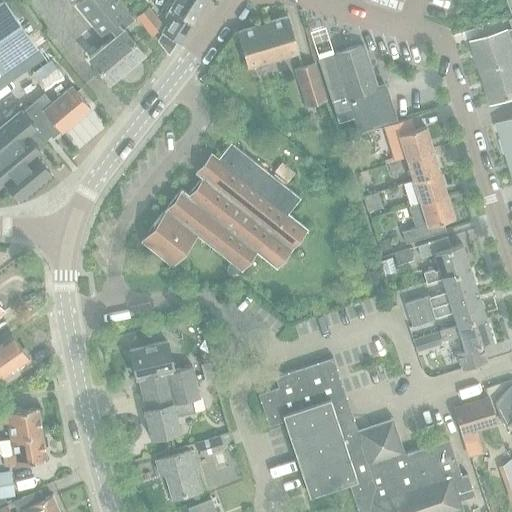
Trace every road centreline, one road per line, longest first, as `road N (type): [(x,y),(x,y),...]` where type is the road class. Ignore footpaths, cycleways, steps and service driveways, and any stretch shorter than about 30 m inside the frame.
road 1 (residential): [(511,264),(445,45),(437,34),(328,0)]
road 2 (secondary): [(68,231),(91,182),(236,0)]
road 3 (secondary): [(113,511),(67,319),(68,231)]
